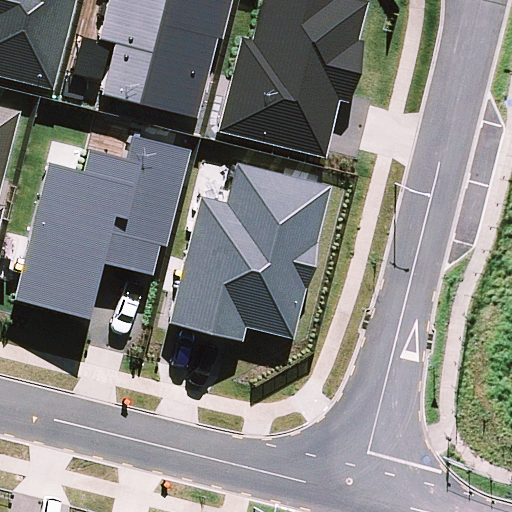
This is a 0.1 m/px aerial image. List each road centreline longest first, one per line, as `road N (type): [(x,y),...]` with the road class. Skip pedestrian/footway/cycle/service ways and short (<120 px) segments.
road 1 (residential): [(356,494),(476,0)]
road 2 (residential): [(356,494),(0,407)]
